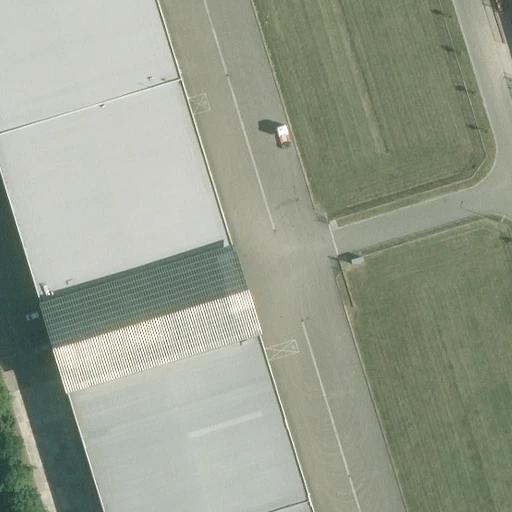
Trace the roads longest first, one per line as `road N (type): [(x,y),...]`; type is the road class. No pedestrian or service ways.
road 1 (unclassified): [(336,242),(511,189)]
road 2 (unclassified): [(467,0),(511,143)]
